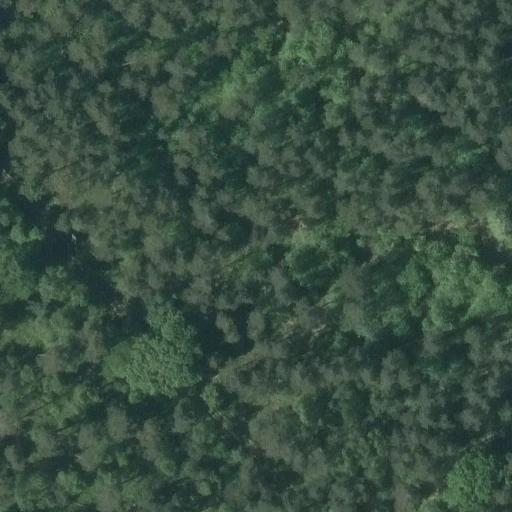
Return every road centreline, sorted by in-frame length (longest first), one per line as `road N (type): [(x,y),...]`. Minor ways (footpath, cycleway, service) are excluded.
road 1 (track): [(299,511),(0,179)]
road 2 (track): [(511,427),(403,511)]
